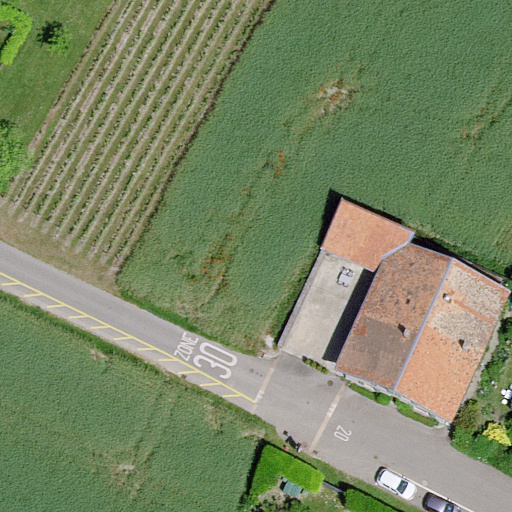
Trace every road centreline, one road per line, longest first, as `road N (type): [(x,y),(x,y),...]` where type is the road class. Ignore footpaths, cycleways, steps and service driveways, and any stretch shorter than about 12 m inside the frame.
road 1 (unclassified): [(0,258),(306,404)]
road 2 (residential): [(306,404),(511,507)]
